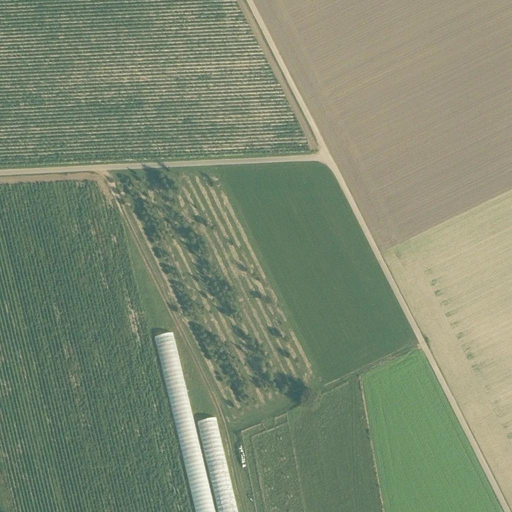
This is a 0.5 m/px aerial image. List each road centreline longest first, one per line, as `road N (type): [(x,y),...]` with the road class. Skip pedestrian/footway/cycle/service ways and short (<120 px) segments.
road 1 (track): [(247,0),(506,511)]
road 2 (track): [(327,157),(0,173)]
